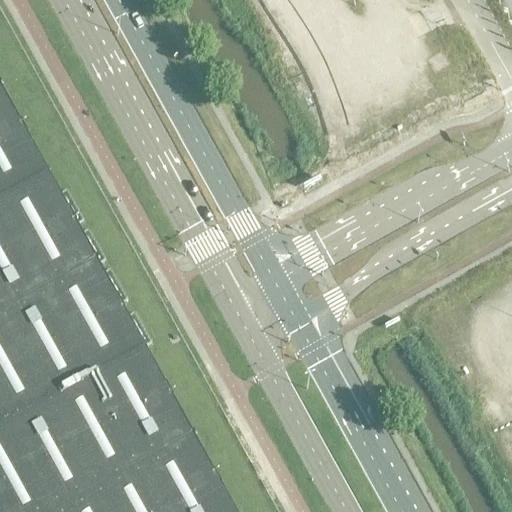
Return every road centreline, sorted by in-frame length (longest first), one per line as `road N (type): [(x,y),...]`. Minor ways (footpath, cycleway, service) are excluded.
road 1 (secondary): [(66,0),(234,292)]
road 2 (secondary): [(271,273),(122,0)]
road 3 (secondary): [(511,144),(271,273)]
road 4 (secondary): [(296,318),(511,198)]
road 5 (secondary): [(401,511),(296,318)]
road 6 (secondary): [(258,338),(267,370),(346,511)]
